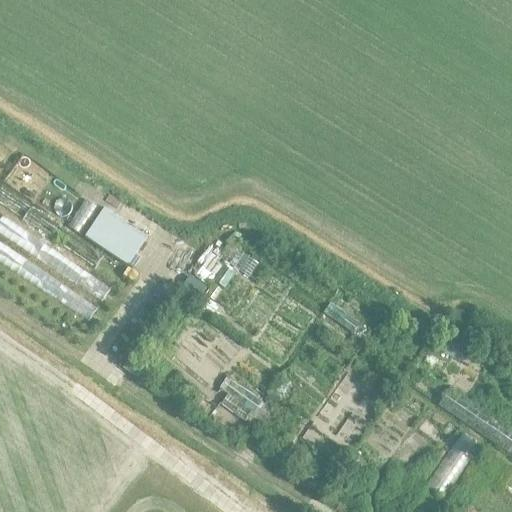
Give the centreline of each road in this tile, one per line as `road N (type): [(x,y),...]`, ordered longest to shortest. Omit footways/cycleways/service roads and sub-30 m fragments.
road 1 (track): [(0,91),(176,203),(249,192),(427,299),(471,296),(511,321)]
road 2 (track): [(0,335),(64,379),(41,407),(174,511)]
